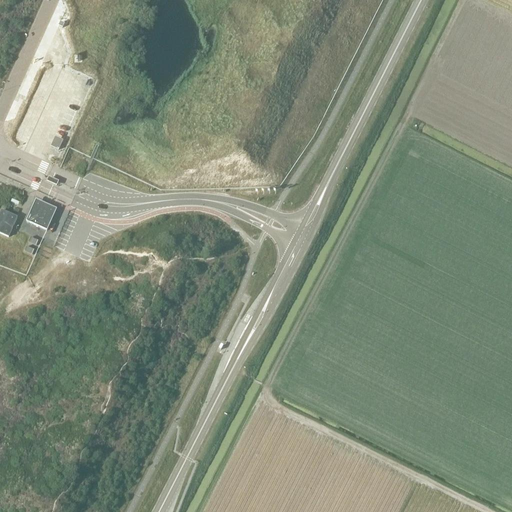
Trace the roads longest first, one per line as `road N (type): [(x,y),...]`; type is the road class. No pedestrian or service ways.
road 1 (track): [(487,511),(265,396),(461,0)]
road 2 (secondary): [(158,511),(302,238)]
road 3 (secondary): [(302,238),(420,0)]
road 4 (unclassified): [(302,238),(219,203),(111,205),(76,192)]
